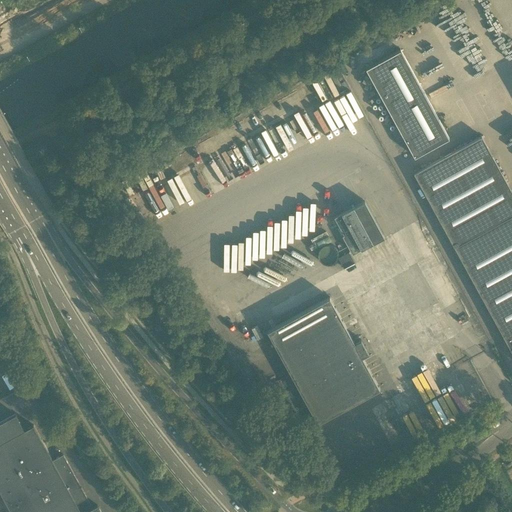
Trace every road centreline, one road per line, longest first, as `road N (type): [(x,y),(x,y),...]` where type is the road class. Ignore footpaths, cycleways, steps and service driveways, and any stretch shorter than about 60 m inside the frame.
road 1 (primary): [(295,511),(128,322),(44,240)]
road 2 (primary): [(20,227),(107,376),(214,511)]
road 3 (primary): [(238,511),(122,368),(44,240)]
road 4 (track): [(0,154),(292,0)]
road 5 (primary): [(20,227),(29,276),(81,383),(168,511)]
road 6 (unclassified): [(511,423),(342,511)]
road 7 (unclassified): [(400,511),(511,424)]
